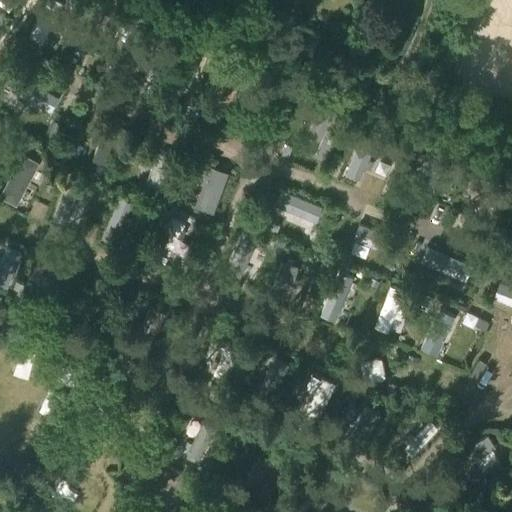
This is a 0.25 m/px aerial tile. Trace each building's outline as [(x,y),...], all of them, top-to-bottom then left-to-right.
[(14,0),(0,0),(0,3),(9,11),(16,1),(14,0)] [(54,0),(48,0),(29,36),(44,43),(64,5),(54,0)] [(83,29),(74,47),(89,55),(94,43),(103,47),(110,35),(102,31),(99,35),(98,35),(83,29)] [(137,39),(118,77),(131,84),(150,45),(137,39)] [(186,51),(167,93),(182,100),(201,58),(186,51)] [(230,67),(213,111),(227,116),(244,72),(230,67)] [(18,76),(10,89),(49,110),(56,97),(18,76)] [(274,92),(257,132),(271,138),(287,97),(274,92)] [(319,107),(303,147),(317,153),(333,113),(319,107)] [(108,126),(93,159),(106,165),(121,132),(108,126)] [(359,139),(345,172),(359,178),(374,145),(359,139)] [(380,141),(377,148),(387,152),(390,145),(380,141)] [(160,151),(142,187),(157,194),(174,158),(160,151)] [(420,153),(402,195),(416,201),(434,159),(420,153)] [(23,154),(0,195),(0,196),(17,205),(40,163),(23,154)] [(211,166),(195,206),(214,213),(230,173),(211,166)] [(470,176),(466,191),(507,201),(511,186),(470,176)] [(70,178),(52,218),(66,224),(83,184),(70,178)] [(281,189),(275,204),(317,221),(323,206),(281,189)] [(119,198),(102,236),(117,243),(133,204),(119,198)] [(171,217),(151,256),(164,263),(184,224),(171,217)] [(358,223),(353,239),(398,256),(404,239),(358,223)] [(243,231),(226,270),(240,276),(256,237),(243,231)] [(427,245),(420,261),(464,281),(471,264),(427,245)] [(7,247),(0,265),(0,286),(7,290),(22,253),(7,247)] [(273,281),(269,292),(285,298),(298,267),(281,260),(273,281)] [(49,267),(32,307),(48,315),(66,275),(49,267)] [(339,272),(320,315),(334,321),(352,277),(339,272)] [(370,276),(367,283),(376,287),(379,280),(370,276)] [(391,287),(375,326),(389,331),(405,292),(391,287)] [(425,295),(422,302),(431,306),(435,299),(425,295)] [(498,319),(511,321),(511,300),(502,299),(498,319)] [(150,307),(135,337),(149,344),(165,314),(150,307)] [(438,307),(421,345),(436,352),(453,315),(438,307)] [(478,317),(475,324),(485,328),(488,322),(478,317)] [(485,330),(467,366),(480,372),(497,336),(485,330)] [(229,341),(218,365),(230,371),(242,347),(229,341)] [(358,360),(362,371),(379,366),(376,355),(358,360)] [(277,358),(260,390),(272,396),(289,364),(277,358)] [(321,377),(305,410),(319,416),(334,384),(321,377)] [(106,386),(91,391),(100,424),(115,419),(106,386)] [(364,405),(350,438),(364,445),(379,412),(364,405)] [(429,420),(404,446),(413,455),(438,429),(429,420)] [(187,440),(183,448),(199,457),(216,428),(203,421),(191,443),(187,440)] [(486,433),(449,457),(458,471),(495,447),(486,433)] [(144,454),(138,465),(176,485),(182,473),(144,454)] [(264,457),(259,492),(273,494),(278,459),(264,457)] [(303,466),(298,481),(338,494),(343,478),(303,466)] [(511,470),(496,503),(508,509),(511,501),(511,470)]
